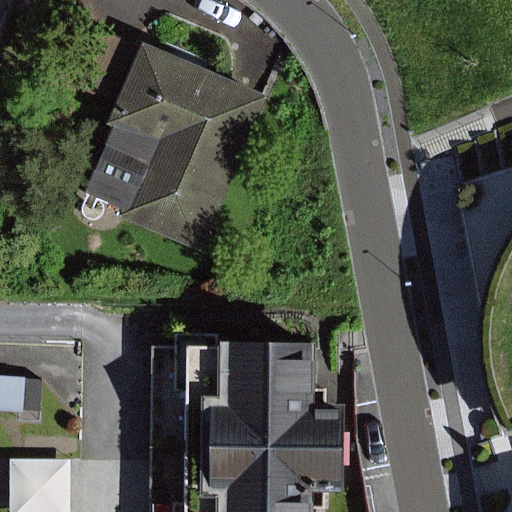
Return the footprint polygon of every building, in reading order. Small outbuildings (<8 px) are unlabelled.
[(194,253),(262,96),(131,40),(129,45),(82,25),(57,83),(105,104),(95,127),(102,129),(74,195),(113,211),(110,217),(194,253)] [(511,511),(511,223),(499,238),(483,263),(472,291),(468,316),(469,339),(470,368),(473,390),(486,416),(494,432),(511,427),(511,511)] [(171,340),(165,511),(300,511),(301,491),(332,492),(335,410),(304,409),(306,344),(171,340)] [(39,378),(0,376),(0,411),(37,414),(39,378)] [(20,511),(20,501),(0,500),(0,511),(20,511)] [(67,511),(68,504),(38,503),(37,511),(67,511)]
